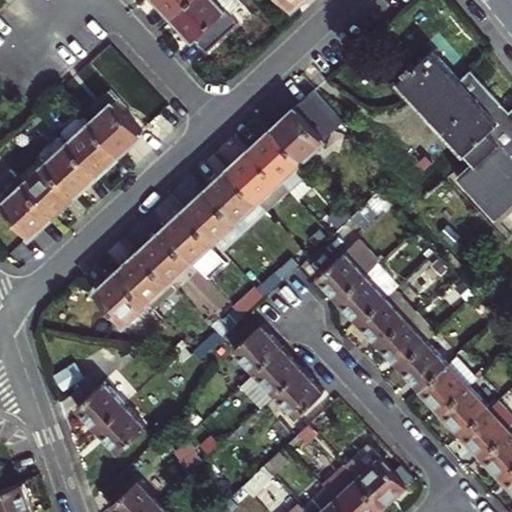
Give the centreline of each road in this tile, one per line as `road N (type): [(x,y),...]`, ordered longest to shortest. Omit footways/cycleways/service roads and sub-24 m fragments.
road 1 (residential): [(5,319),(215,124)]
road 2 (residential): [(459,493),(286,304)]
road 3 (residential): [(5,319),(74,511)]
road 4 (residential): [(215,124),(350,0)]
road 5 (residential): [(215,124),(100,0)]
